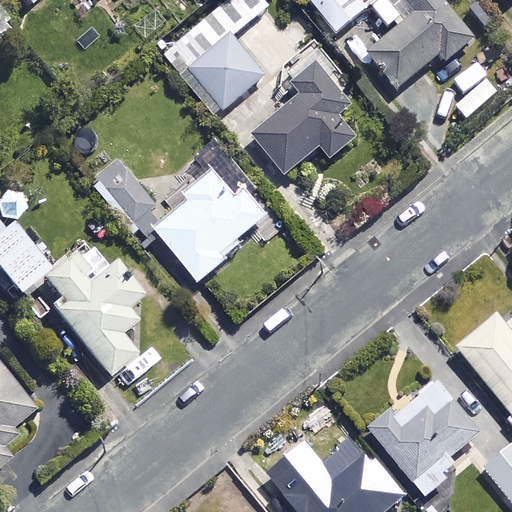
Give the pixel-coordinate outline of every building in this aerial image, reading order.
[(14,0),(23,8),(31,0),(14,0)] [(269,5),(264,0),(226,0),(163,54),(183,78),(269,5)] [(303,0),(332,35),(368,5),(386,27),(398,17),(384,0),(303,0)] [(476,39),(445,0),(432,0),(365,54),(394,91),(438,57),(444,64),(476,39)] [(266,74),(235,38),(185,80),(216,116),(266,74)] [(350,107),(309,58),(285,78),(300,95),(250,137),(283,176),(318,147),(329,160),(355,139),(338,118),(350,107)] [(496,95),(485,82),(454,109),(465,122),(496,95)] [(163,205),(169,212),(150,229),(198,283),(224,259),(220,255),(263,216),(241,191),(232,199),(210,175),(179,203),(173,196),(163,205)] [(61,223),(46,207),(25,225),(40,242),(61,223)] [(0,281),(9,292),(37,269),(0,224),(0,281)] [(85,270),(70,252),(39,276),(57,299),(48,307),(104,376),(132,354),(115,333),(132,320),(122,308),(132,300),(99,259),(85,270)] [(49,294),(34,278),(18,293),(34,309),(49,294)] [(495,314),(455,346),(510,415),(506,418),(511,425),(511,325),(507,330),(495,314)] [(0,464),(7,459),(0,450),(0,446),(13,436),(7,429),(31,410),(0,372),(0,464)] [(477,434),(434,380),(369,433),(422,498),(457,470),(447,458),(477,434)] [(511,442),(482,468),(511,503),(511,442)] [(357,472),(347,460),(317,484),(305,469),(280,489),(298,511),(379,511),(402,493),(373,458),(357,472)]
